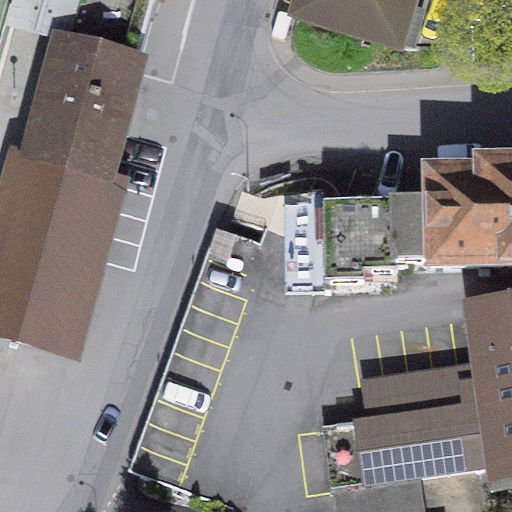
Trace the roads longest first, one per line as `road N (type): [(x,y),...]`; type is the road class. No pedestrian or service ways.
road 1 (residential): [(211,136),(164,296),(85,511)]
road 2 (residential): [(211,136),(511,110)]
road 3 (residential): [(245,0),(211,136)]
